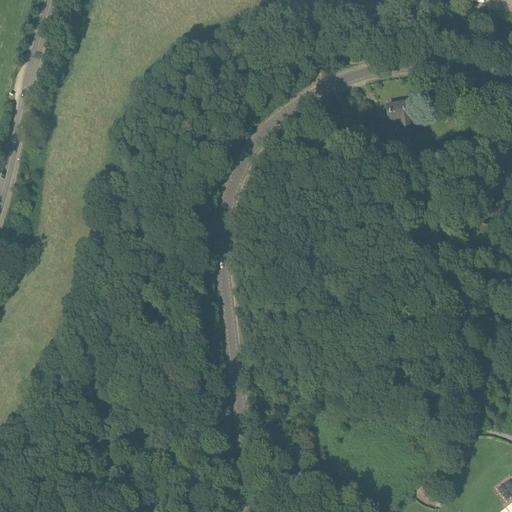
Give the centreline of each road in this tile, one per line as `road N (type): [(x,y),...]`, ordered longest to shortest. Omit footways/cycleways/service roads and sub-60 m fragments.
road 1 (unclassified): [(236,511),(245,461),(222,241),(250,150),(315,94),(374,70),(434,65),(511,86)]
road 2 (secondary): [(0,199),(51,0)]
road 3 (track): [(505,181),(483,193),(431,187),(428,238)]
